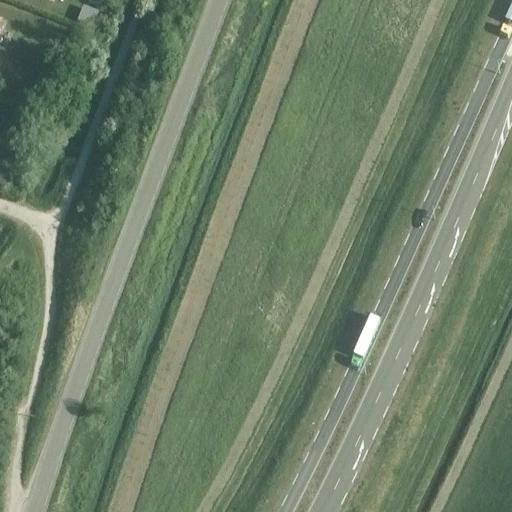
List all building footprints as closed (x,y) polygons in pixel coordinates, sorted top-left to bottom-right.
[(87,0),(86,4),(99,9),(103,0),(87,0)] [(81,10),(76,23),(90,29),(95,16),(81,10)] [(40,75),(36,88),(47,91),(51,79),(40,75)] [(8,127),(3,137),(14,142),(19,132),(8,127)] [(0,170),(0,187),(6,190),(12,175),(0,170)]
